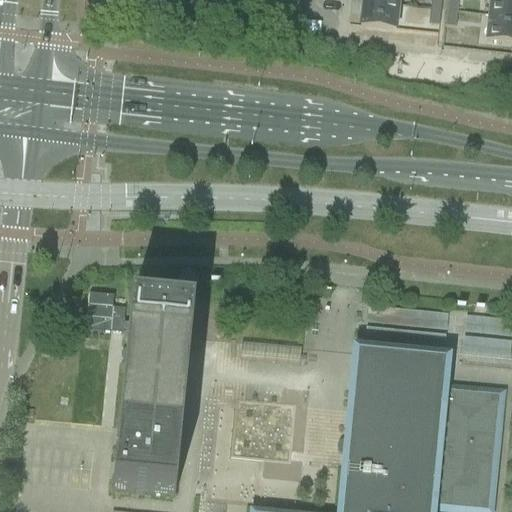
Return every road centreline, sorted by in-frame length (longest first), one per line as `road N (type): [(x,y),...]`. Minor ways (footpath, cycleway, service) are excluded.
road 1 (secondary): [(29,134),(305,165),(511,174)]
road 2 (secondary): [(511,156),(436,136),(36,91)]
road 3 (tertiary): [(0,369),(29,134)]
